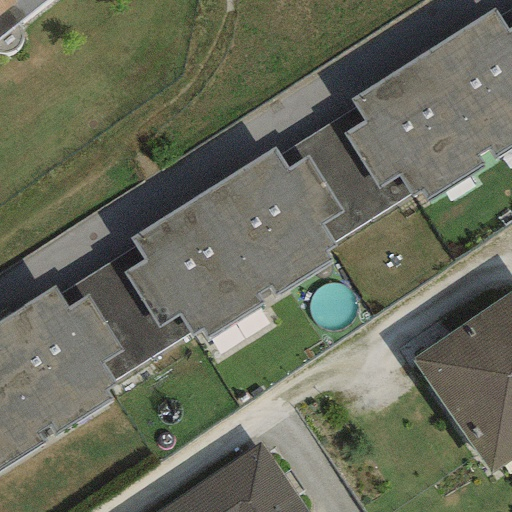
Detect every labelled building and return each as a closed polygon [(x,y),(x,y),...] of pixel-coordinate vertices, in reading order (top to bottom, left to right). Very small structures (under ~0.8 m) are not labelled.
[(0,0),(0,36),(46,0),(0,0)] [(494,8),(349,99),(354,107),(363,121),(342,134),(377,189),(397,176),(410,195),(412,199),(422,193),(428,202),(511,148),(511,27),(508,30),(500,18),(494,8)] [(511,10),(500,18),(508,30),(511,27),(511,10)] [(363,121),(354,107),(278,155),(287,170),(306,158),(340,212),(322,223),(334,243),(410,195),(397,176),(377,189),(342,134),(363,121)] [(273,147),(128,239),(133,247),(142,261),(121,274),(156,329),(176,316),(188,334),(191,339),(201,333),(207,342),(332,263),(324,251),(335,244),(334,243),(322,223),(340,212),(306,158),(287,170),(278,155),(273,147)] [(142,261),(133,247),(59,294),(68,308),(87,296),(123,352),(105,364),(114,379),(188,334),(176,316),(156,329),(121,274),(142,261)] [(54,285),(0,319),(0,471),(114,400),(106,388),(115,381),(114,379),(105,364),(123,352),(87,296),(68,308),(59,294),(54,285)] [(511,292),(410,362),(487,477),(511,460),(511,292)] [(305,511),(257,443),(158,511),(305,511)]
